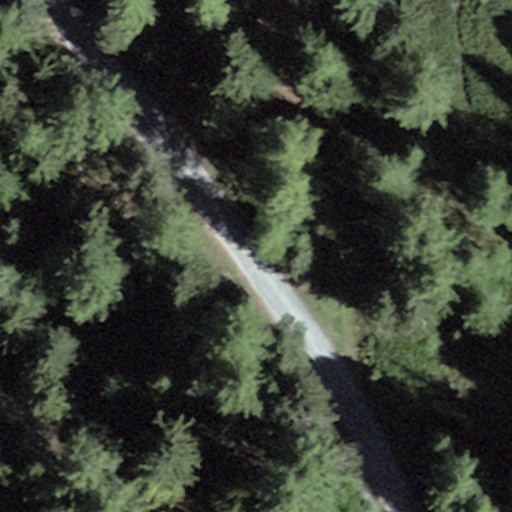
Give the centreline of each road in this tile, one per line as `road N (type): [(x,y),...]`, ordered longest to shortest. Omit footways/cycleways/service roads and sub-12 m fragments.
road 1 (track): [(325,391),(285,309),(64,32),(59,0)]
road 2 (track): [(325,391),(336,243),(307,144),(290,36),(307,0)]
road 3 (track): [(383,511),(325,391)]
